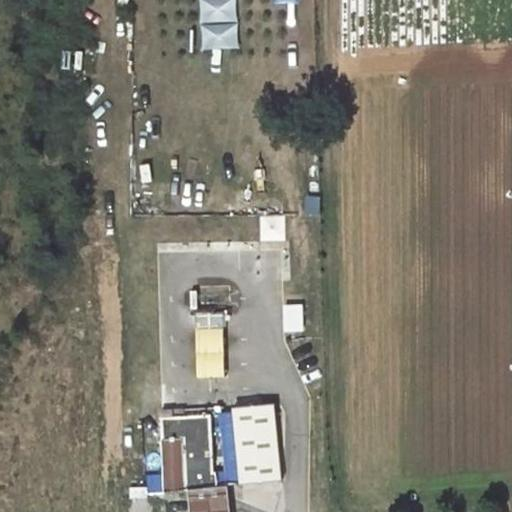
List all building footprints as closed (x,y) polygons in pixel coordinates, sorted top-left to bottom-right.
[(259,272),(282,271),(281,246),(258,247),(259,272)] [(195,312),(195,376),(225,376),(225,311),(195,312)] [(179,383),(160,385),(164,434),(214,430),(209,386),(180,388),(179,383)] [(275,404),(238,406),(240,428),(277,425),(275,404)] [(277,425),(240,428),(243,454),(279,450),(277,425)] [(214,430),(164,434),(167,462),(224,456),(222,442),(215,440),(214,430)] [(251,508),(269,511),(276,511),(280,495),(255,489),(251,508)]
